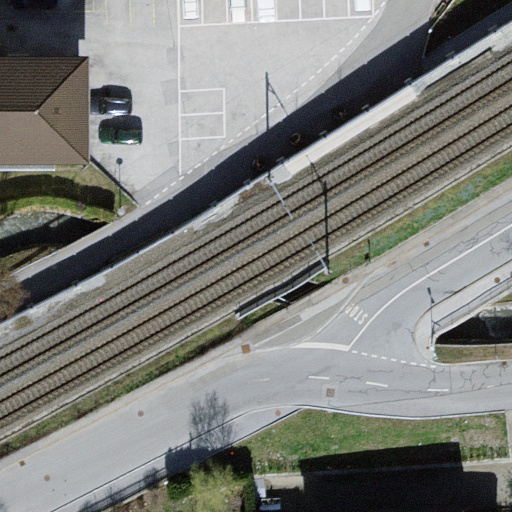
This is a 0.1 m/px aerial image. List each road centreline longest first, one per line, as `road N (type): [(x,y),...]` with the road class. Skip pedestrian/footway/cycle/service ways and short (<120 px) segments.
road 1 (residential): [(0,296),(218,182),(337,103),(392,41),(414,0)]
road 2 (residential): [(16,511),(232,406),(304,382)]
road 3 (residential): [(304,382),(511,230)]
road 4 (residential): [(304,382),(511,389)]
